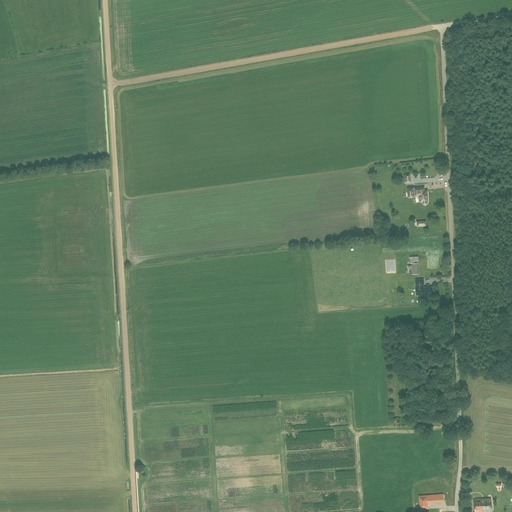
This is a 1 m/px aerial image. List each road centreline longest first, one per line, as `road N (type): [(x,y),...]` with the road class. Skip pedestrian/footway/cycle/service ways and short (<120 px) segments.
road 1 (unclassified): [(457,511),(461,443),(441,26),(511,13)]
road 2 (track): [(110,84),(132,466)]
road 3 (track): [(110,84),(441,26)]
